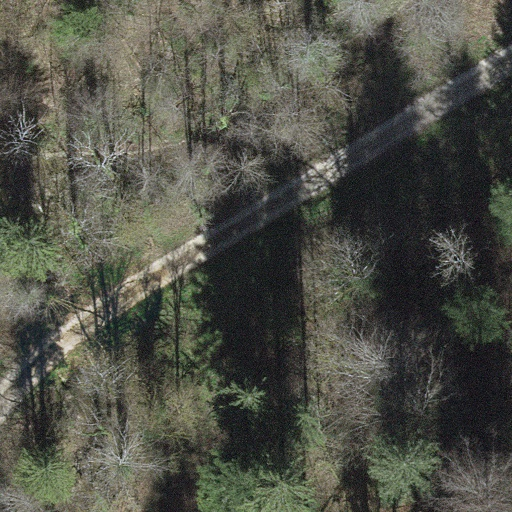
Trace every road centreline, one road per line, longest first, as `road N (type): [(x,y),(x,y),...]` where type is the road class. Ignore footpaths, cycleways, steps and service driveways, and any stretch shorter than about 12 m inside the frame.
road 1 (track): [(0,421),(85,329),(162,273),(511,61)]
road 2 (track): [(147,511),(260,214)]
